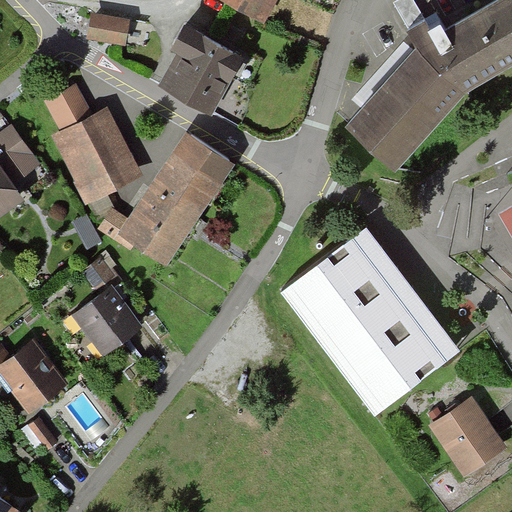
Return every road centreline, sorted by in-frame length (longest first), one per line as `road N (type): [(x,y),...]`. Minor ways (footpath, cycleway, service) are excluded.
road 1 (residential): [(73,511),(245,289),(303,179)]
road 2 (residential): [(303,179),(76,53),(18,0)]
road 3 (residential): [(303,179),(334,52),(358,0)]
